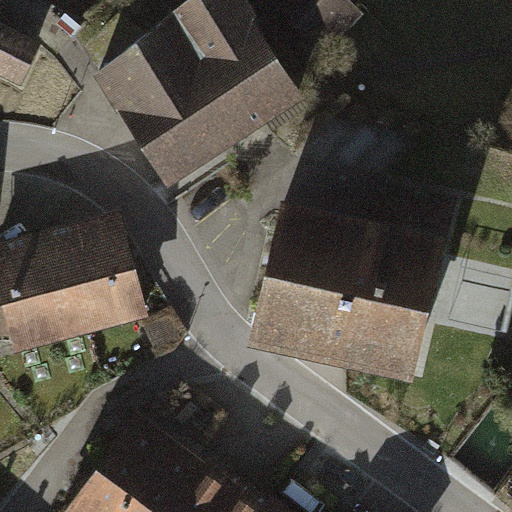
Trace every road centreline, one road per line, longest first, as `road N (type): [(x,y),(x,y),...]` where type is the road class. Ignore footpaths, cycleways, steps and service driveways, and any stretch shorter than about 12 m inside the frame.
road 1 (residential): [(226,336),(150,214),(95,174),(38,155),(0,155)]
road 2 (residential): [(460,511),(226,336)]
road 3 (residential): [(226,336),(61,458),(34,511)]
